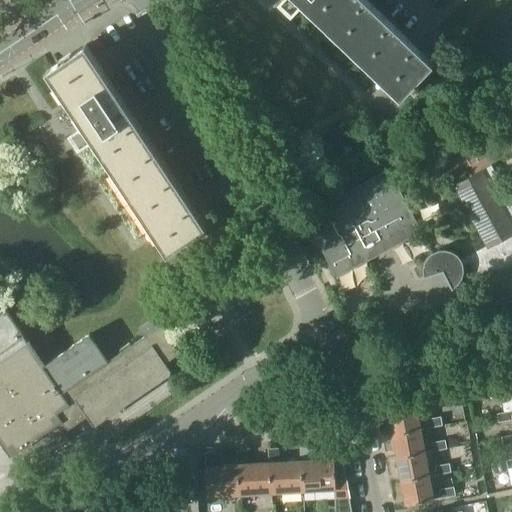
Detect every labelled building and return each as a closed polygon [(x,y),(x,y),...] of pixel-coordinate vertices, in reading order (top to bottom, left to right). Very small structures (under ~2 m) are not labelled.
[(435,64),(411,41),(368,0),(297,0),(401,99),(413,87),(416,91),(421,85),(418,82),(435,64)] [(209,228),(190,200),(86,44),(46,71),(168,254),(209,228)] [(511,205),(491,166),(492,166),(491,165),(454,185),(487,246),(462,259),(457,254),(452,251),(445,249),(439,250),(433,252),(427,257),(424,262),(423,269),(424,276),(423,276),(424,277),(443,272),(452,289),(454,289),(453,288),(459,284),(462,278),(464,272),(464,265),(471,263),(476,278),(479,278),(488,307),(511,299),(511,205)] [(389,190),(397,186),(388,170),(304,215),(337,277),(369,260),(366,256),(388,244),(390,249),(422,232),(405,200),(397,204),(389,190)] [(166,362),(185,349),(166,320),(159,325),(153,317),(139,327),(144,335),(108,360),(88,332),(42,364),(26,341),(30,339),(29,337),(27,339),(5,307),(0,310),(0,441),(11,457),(31,443),(42,458),(68,440),(62,431),(67,427),(69,429),(87,416),(93,424),(172,371),(166,362)] [(511,392),(511,385),(492,390),(494,399),(508,396),(508,393),(511,392)] [(416,405),(390,409),(390,413),(389,413),(391,422),(392,422),(394,434),(420,429),(416,405)] [(511,415),(511,411),(497,414),(498,423),(511,420),(511,415)] [(427,420),(429,428),(442,425),(441,417),(427,420)] [(420,429),(394,434),(395,437),(393,437),(395,446),(397,446),(399,457),(425,453),(420,429)] [(511,434),(501,437),(503,446),(511,444),(511,434)] [(431,443),(433,451),(446,448),(445,441),(431,443)] [(300,447),(301,460),(303,491),(336,489),(334,458),(310,460),(309,447),(310,447),(310,446),(300,447)] [(269,448),(270,462),(272,492),(303,491),(301,460),(278,462),(278,449),(279,449),(278,448),(269,448)] [(237,450),(238,464),(240,494),(272,492),(270,462),(247,463),(246,451),(247,451),(247,450),(237,450)] [(208,496),(240,494),(238,464),(216,465),(215,453),(216,453),(216,451),(206,452),(207,466),(206,466),(208,496)] [(425,453),(399,457),(399,460),(398,461),(399,470),(401,469),(403,480),(429,475),(428,472),(425,453)] [(506,461),(493,464),(495,472),(508,470),(507,469),(506,461)] [(437,474),(451,472),(449,464),(436,467),(436,470),(437,474)] [(433,500),(429,475),(403,480),(403,484),(402,484),(403,493),(405,492),(407,505),(433,500)] [(440,490),(441,498),(455,495),(454,488),(440,490)]
